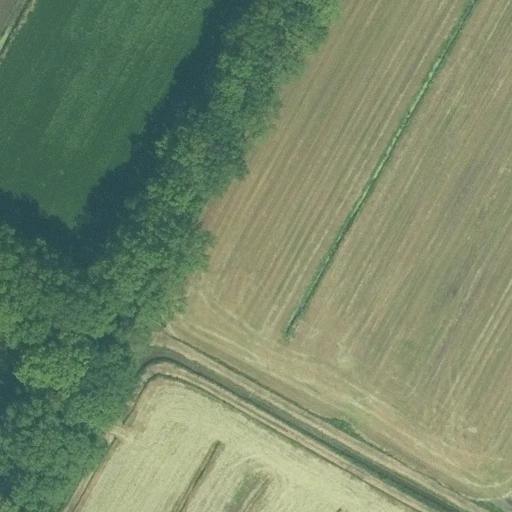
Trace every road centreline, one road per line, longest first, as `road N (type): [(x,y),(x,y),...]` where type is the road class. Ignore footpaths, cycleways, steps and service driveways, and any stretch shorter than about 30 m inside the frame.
road 1 (unclassified): [(100,338),(289,0)]
road 2 (unclassified): [(5,511),(100,338)]
